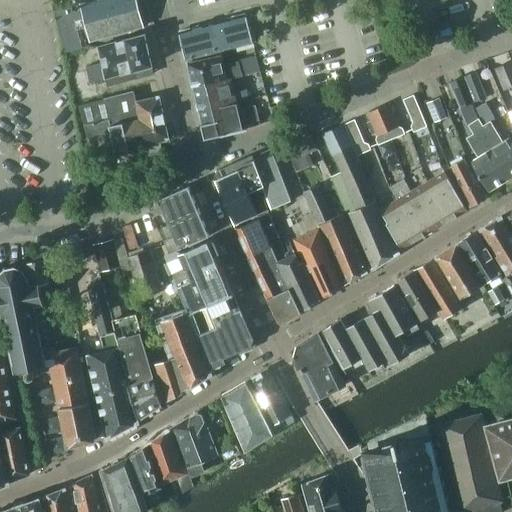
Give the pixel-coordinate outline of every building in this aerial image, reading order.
[(139,28),(143,25),(136,0),(94,0),(82,3),(55,11),(66,53),(83,48),(78,31),(88,28),(91,41),(139,28)] [(246,14),(180,32),(187,60),(253,43),(246,14)] [(153,74),(152,66),(145,34),(99,47),(102,62),(88,65),(92,82),(106,79),(108,87),(153,74)] [(231,78),(242,76),(239,62),(228,64),(229,69),(225,70),(222,55),(187,63),(193,87),(231,78)] [(241,62),(244,75),(257,72),(254,59),(241,62)] [(511,87),(511,61),(511,62),(495,68),(504,90),(511,87)] [(464,77),(475,103),(487,98),(477,72),(464,77)] [(241,99),(241,102),(249,100),(246,88),(234,91),(231,78),(193,87),(198,109),(241,99)] [(461,109),(473,104),(463,78),(450,83),(461,109)] [(160,142),(169,140),(159,97),(138,102),(135,92),(80,106),(88,138),(112,133),(116,151),(147,145),(149,154),(162,151),(160,142)] [(428,127),(414,95),(403,100),(413,122),(412,126),(414,132),(428,127)] [(427,103),(434,122),(447,117),(439,98),(427,103)] [(238,109),(237,103),(241,102),(241,99),(198,109),(198,110),(199,109),(202,124),(201,124),(205,139),(225,134),(247,129),(247,128),(260,125),(256,105),(238,109)] [(290,112),(288,103),(274,107),(276,115),(290,112)] [(379,108),(392,140),(406,134),(403,128),(399,127),(389,104),(379,108)] [(473,104),(461,109),(468,125),(479,119),(473,104)] [(379,145),(392,140),(379,108),(368,112),(377,136),(376,139),(379,145)] [(479,119),(468,125),(473,132),(483,126),(479,119)] [(344,124),(358,156),(371,150),(369,144),(365,142),(355,120),(344,124)] [(504,142),(491,121),(483,126),(473,132),(474,134),(477,139),(477,140),(483,137),(491,150),(508,179),(511,177),(511,140),(511,138),(504,142)] [(400,253),(381,210),(343,125),(323,134),(341,172),(332,176),(373,269),(400,253)] [(313,129),(294,138),(303,155),(321,146),(313,129)] [(477,140),(477,139),(474,134),(468,138),(479,157),(471,163),(489,192),(508,179),(491,150),(483,137),(477,140)] [(314,166),(309,154),(301,158),(296,147),(288,151),(297,173),(314,166)] [(291,201),(272,150),(254,158),(253,156),(216,172),(237,218),(234,222),(236,224),(258,214),(248,192),(263,186),(272,208),(291,201)] [(470,208),(488,198),(464,159),(451,166),(470,208)] [(428,182),(451,221),(457,217),(468,211),(445,172),(428,182)] [(445,225),(451,221),(428,182),(412,192),(435,230),(444,224),(445,225)] [(304,192),(345,285),(369,271),(344,214),(333,218),(319,186),(318,186),(305,192),(304,192)] [(210,236),(189,187),(159,199),(156,198),(150,202),(155,216),(161,214),(158,206),(161,204),(178,244),(175,245),(171,237),(168,239),(167,235),(162,237),(169,253),(178,249),(210,236)] [(396,201),(419,240),(425,236),(435,230),(412,192),(396,201)] [(412,244),(419,240),(396,201),(381,210),(401,249),(412,243),(412,244)] [(274,240),(280,238),(268,211),(258,215),(260,218),(237,228),(250,256),(271,247),(271,248),(276,246),(274,240)] [(304,262),(322,299),(344,286),(312,214),(302,218),(309,233),(295,239),(304,262)] [(511,271),(511,232),(502,216),(481,229),(501,263),(509,278),(511,275),(511,273),(511,272),(511,271)] [(458,244),(483,284),(501,272),(476,232),(458,244)] [(271,247),(250,256),(279,320),(282,322),(287,321),(322,299),(304,262),(300,263),(296,253),(288,257),(280,238),(274,240),(276,246),(271,248),(271,247)] [(92,245),(100,272),(120,266),(113,239),(92,245)] [(188,311),(189,313),(207,306),(216,326),(197,334),(211,370),(226,363),(224,358),(251,346),(254,339),(212,240),(179,253),(178,249),(169,253),(165,255),(168,264),(173,273),(188,311)] [(461,298),(483,284),(458,244),(457,244),(436,257),(461,298)] [(162,287),(150,249),(127,257),(139,295),(162,287)] [(435,300),(445,318),(463,307),(433,259),(415,270),(435,300)] [(51,365),(49,353),(48,348),(42,349),(40,336),(41,335),(41,334),(39,334),(37,321),(38,320),(38,319),(36,319),(34,306),(44,304),(40,285),(48,283),(44,261),(27,264),(30,279),(28,279),(24,272),(25,271),(24,270),(23,271),(15,268),(16,266),(14,266),(14,268),(6,269),(5,268),(4,268),(4,270),(0,274),(0,312),(3,312),(6,325),(4,326),(4,328),(6,327),(9,341),(7,341),(7,343),(9,342),(12,356),(10,356),(11,358),(12,357),(15,371),(14,371),(14,373),(25,371),(26,376),(24,379),(26,379),(28,377),(37,375),(40,377),(40,375),(38,374),(37,369),(48,367),(48,366),(51,365)] [(398,281),(423,324),(441,314),(414,271),(398,281)] [(105,351),(88,355),(107,438),(139,422),(138,420),(120,347),(119,347),(103,283),(88,286),(105,351)] [(378,296),(402,338),(420,328),(395,285),(378,296)] [(505,300),(498,286),(488,292),(495,305),(505,300)] [(367,322),(388,359),(391,364),(410,353),(402,338),(378,296),(367,302),(376,317),(367,322)] [(118,297),(109,299),(114,321),(123,318),(118,297)] [(210,370),(195,332),(196,332),(189,313),(188,311),(162,321),(176,357),(177,357),(189,388),(190,388),(212,374),(210,370)] [(163,405),(151,365),(136,315),(123,318),(114,321),(139,420),(163,405)] [(367,361),(350,332),(342,319),(323,330),(347,373),(365,362),(367,361)] [(370,370),(388,359),(367,322),(350,332),(367,361),(365,362),(370,370)] [(420,334),(427,346),(435,342),(427,330),(420,334)] [(305,342),(305,341),(297,347),(294,357),(299,366),(316,398),(346,383),(337,366),(320,332),(305,342)] [(49,353),(51,365),(56,391),(53,391),(55,399),(58,398),(68,446),(97,439),(78,347),(49,353)] [(0,425),(9,424),(8,419),(16,418),(2,349),(0,348),(0,425)] [(167,402),(189,388),(177,357),(176,357),(151,365),(163,405),(167,402)] [(247,381),(274,433),(295,420),(268,369),(247,381)] [(247,451),(274,433),(247,381),(222,396),(247,451)] [(219,455),(202,414),(197,413),(173,427),(173,428),(193,476),(205,471),(201,462),(219,455)] [(448,511),(502,511),(500,502),(502,501),(482,413),(429,427),(431,439),(448,511)] [(511,420),(491,426),(496,443),(495,443),(503,475),(511,472),(511,420)] [(0,431),(0,435),(10,483),(30,474),(20,428),(10,429),(10,430),(0,431)] [(147,445),(161,484),(178,477),(183,494),(194,487),(172,431),(171,429),(146,445),(146,446),(147,445)] [(0,435),(0,486),(10,483),(0,435)] [(364,453),(362,454),(364,463),(366,471),(375,511),(448,511),(431,439),(409,444),(408,439),(397,441),(397,440),(394,441),(394,442),(384,445),(385,450),(364,455),(364,453)] [(162,487),(161,484),(147,445),(146,446),(128,455),(128,456),(128,457),(142,494),(162,487)] [(145,511),(148,511),(142,494),(128,457),(128,456),(105,469),(118,511),(145,511)] [(311,511),(343,511),(343,509),(332,474),(304,483),(311,511)] [(78,511),(100,511),(92,475),(73,484),(73,485),(78,511)] [(76,511),(71,485),(40,497),(44,511),(76,511)] [(304,511),(298,494),(283,499),(286,511),(304,511)] [(44,511),(40,497),(0,511),(44,511)]
